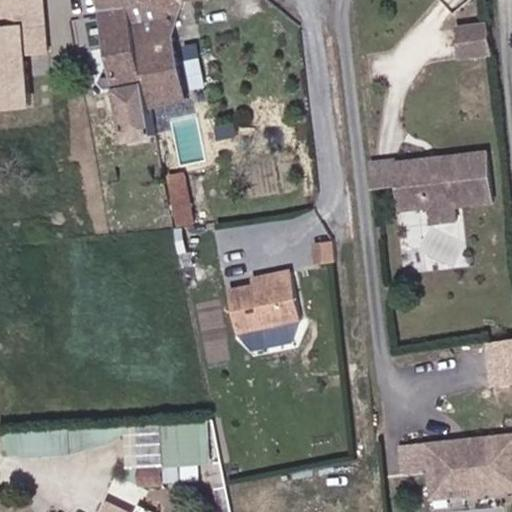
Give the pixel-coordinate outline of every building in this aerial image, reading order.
[(0,33),(0,81),(20,77),(26,104),(44,100),(28,28),(28,25),(50,21),(46,0),(16,0),(6,2),(11,31),(0,33)] [(161,142),(157,117),(191,111),(174,19),(183,18),(187,5),(215,2),(214,0),(102,0),(129,147),(161,142)] [(458,29),(463,61),(496,55),(491,24),(458,29)] [(401,211),(430,208),(431,217),(432,225),(457,222),(456,213),(455,209),(494,204),(488,154),(438,161),(439,163),(424,165),(423,160),(396,164),(367,167),(370,185),(399,181),(402,200),(400,201),(401,211)] [(197,171),(177,172),(178,224),(198,224),(197,171)] [(339,264),(338,243),(317,244),(318,265),(339,264)] [(256,287),(233,292),(242,337),(306,325),(296,272),(255,280),(256,287)] [(511,337),(492,338),(494,384),(511,383),(511,337)] [(210,421),(143,420),(142,483),(169,484),(170,464),(209,465),(210,421)] [(126,427),(11,426),(11,451),(126,452),(126,427)] [(511,435),(403,447),(406,476),(431,474),(434,499),(511,490),(511,435)] [(144,511),(146,510),(117,499),(111,511),(144,511)]
